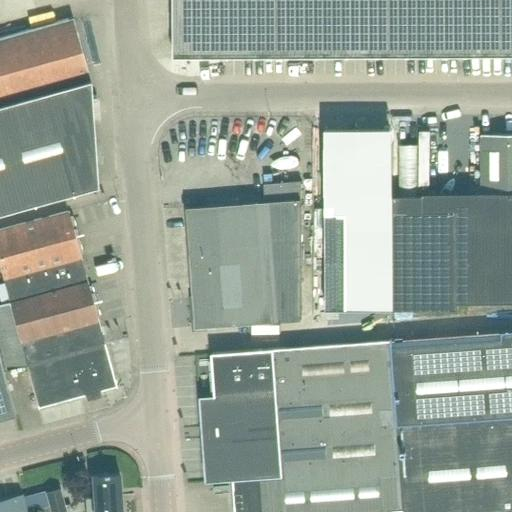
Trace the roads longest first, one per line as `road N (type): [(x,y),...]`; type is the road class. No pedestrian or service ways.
road 1 (tertiary): [(133,97),(511,95)]
road 2 (tertiary): [(156,411),(133,97)]
road 3 (tertiary): [(0,454),(156,411)]
